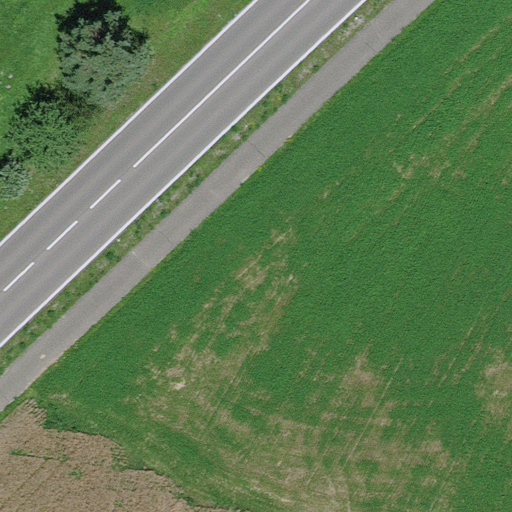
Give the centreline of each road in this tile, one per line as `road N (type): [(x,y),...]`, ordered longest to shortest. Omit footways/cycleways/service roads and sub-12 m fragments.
road 1 (track): [(414,0),(0,388)]
road 2 (primary): [(0,295),(310,0)]
